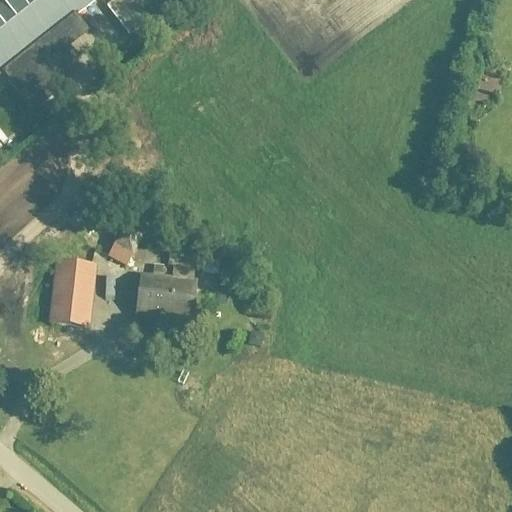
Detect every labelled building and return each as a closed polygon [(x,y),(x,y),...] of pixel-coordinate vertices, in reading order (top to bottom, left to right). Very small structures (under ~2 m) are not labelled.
[(0,0),(0,75),(97,0),(0,0)] [(35,49),(13,66),(43,104),(65,87),(56,76),(78,59),(71,50),(57,32),(35,49)] [(142,240),(151,224),(133,215),(124,230),(123,229),(112,249),(113,249),(108,260),(126,270),(132,259),(133,260),(143,240),(142,240)] [(90,269),(56,265),(50,327),(83,330),(90,269)] [(141,278),(137,319),(191,325),(195,284),(193,284),(194,274),(192,271),(176,270),(173,272),(172,281),(161,280),(162,270),(154,269),(153,279),(141,278)]
